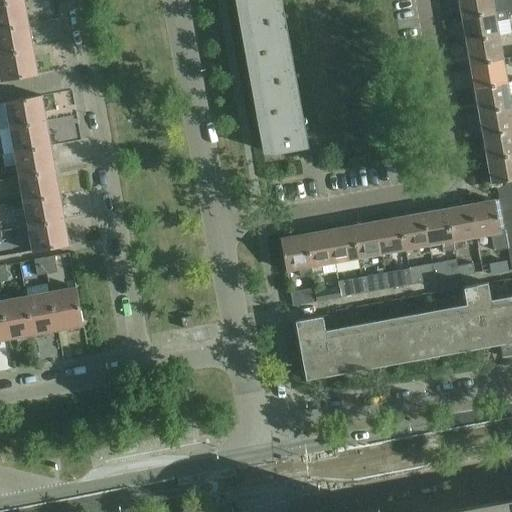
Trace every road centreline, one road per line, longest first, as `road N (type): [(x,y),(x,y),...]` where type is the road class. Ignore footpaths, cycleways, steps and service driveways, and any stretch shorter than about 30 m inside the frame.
road 1 (residential): [(219,239),(447,200),(462,181),(431,0)]
road 2 (residential): [(140,368),(71,0)]
road 3 (residential): [(511,385),(254,422)]
road 4 (residential): [(269,511),(511,463)]
road 5 (residential): [(219,239),(174,0)]
road 6 (residential): [(140,368),(0,393)]
road 7 (secondary): [(260,457),(179,474),(127,496)]
road 8 (secondary): [(127,496),(264,478)]
road 9 (secondary): [(389,444),(260,457)]
road 10 (secondary): [(264,478),(389,444)]
road 11 (secondary): [(389,444),(511,422)]
